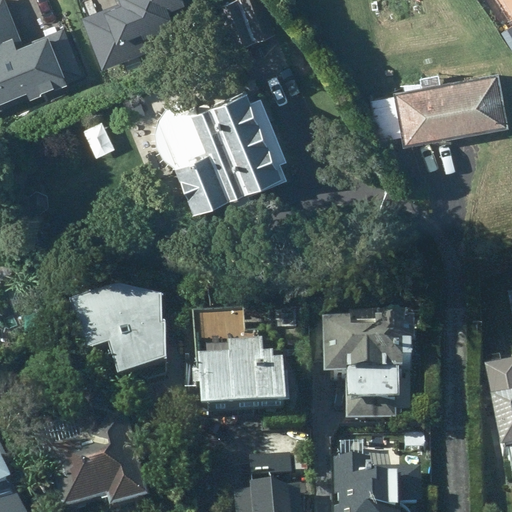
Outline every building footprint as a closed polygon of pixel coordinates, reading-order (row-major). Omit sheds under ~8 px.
[(6,0),(0,0),(0,111),(87,78),(66,25),(45,33),(23,42),(23,41),(6,0)] [(128,0),(83,17),(104,72),(149,55),(140,33),(174,21),(169,8),(187,1),(186,0),(128,0)] [(260,0),(235,0),(219,8),(238,48),(274,30),(260,0)] [(278,44),(262,52),(275,78),(291,70),(278,44)] [(493,73),(392,91),(402,147),(503,129),(493,73)] [(289,173),(252,85),(189,111),(207,152),(178,164),(198,211),(289,173)] [(160,306),(61,294),(82,369),(113,360),(116,388),(164,376),(160,306)] [(245,315),(193,318),(199,428),(282,423),(279,381),(259,382),(256,341),(247,342),(245,315)] [(398,320),(321,322),(323,387),(343,386),(344,415),(400,414),(398,320)] [(511,361),(479,368),(501,469),(511,466),(511,361)] [(165,511),(144,418),(37,442),(53,511),(82,511),(108,506),(109,511),(165,511)] [(373,448),(334,449),(335,511),(401,511),(423,511),(423,466),(373,467),(373,448)] [(253,500),(234,501),(234,511),(301,511),(298,462),(250,466),(253,500)]
